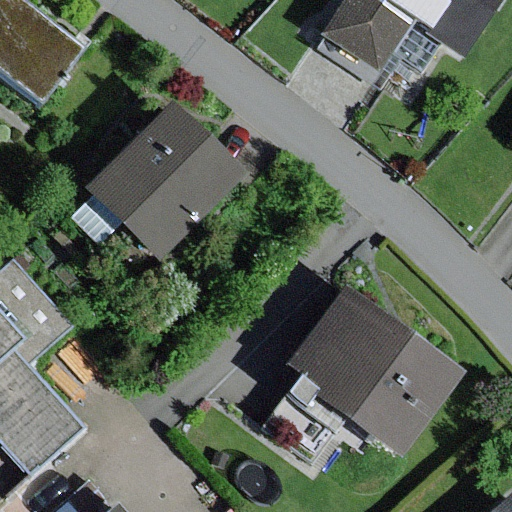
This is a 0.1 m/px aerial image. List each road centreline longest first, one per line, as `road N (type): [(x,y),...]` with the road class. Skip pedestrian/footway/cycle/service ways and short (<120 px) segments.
road 1 (residential): [(511,296),(462,232),(169,0)]
road 2 (unknown): [(397,181),(168,406)]
